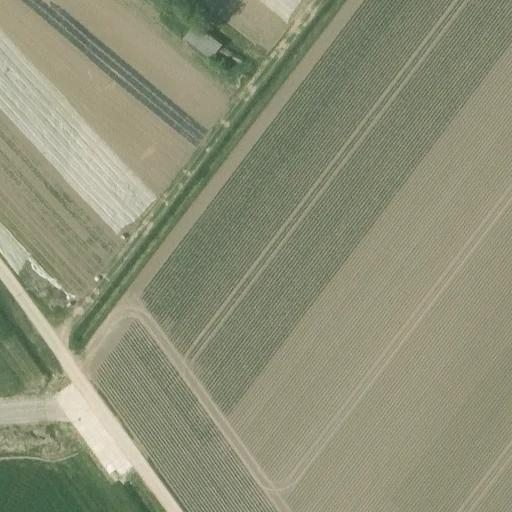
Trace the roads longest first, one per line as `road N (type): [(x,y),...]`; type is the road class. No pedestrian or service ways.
road 1 (unclassified): [(87,392),(0,271)]
road 2 (unclassified): [(173,511),(87,392)]
